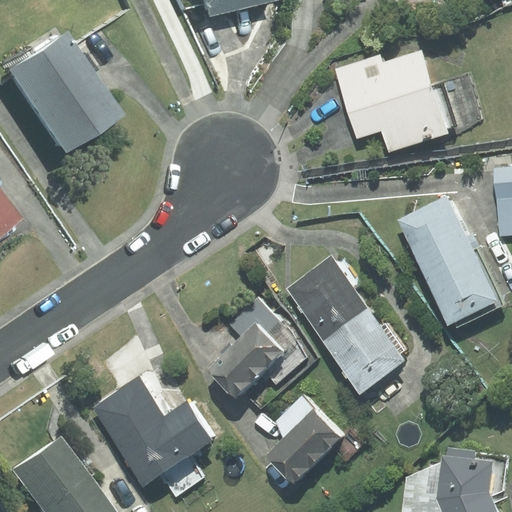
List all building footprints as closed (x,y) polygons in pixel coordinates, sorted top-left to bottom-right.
[(205,0),(210,16),(276,0),(205,0)] [(69,35),(16,71),(68,148),(121,112),(69,35)] [(457,132),(482,118),(468,75),(431,86),(422,49),(383,62),(380,54),(334,69),(356,139),(382,131),(388,153),(449,133),(448,129),(456,127),(457,132)] [(511,166),(495,168),(501,235),(511,234),(511,166)] [(0,189),(0,233),(21,218),(0,189)] [(446,196),(397,220),(448,325),(454,321),(457,327),(503,305),(476,248),(479,247),(472,233),(466,236),(446,196)] [(286,288),(323,339),(368,308),(352,286),(359,281),(343,259),(336,263),(331,256),(286,288)] [(259,297),(231,324),(243,337),(209,370),(237,401),(266,372),(277,383),(306,357),(293,333),(259,297)] [(381,326),(368,308),(323,339),(360,391),(404,360),(400,353),(404,350),(385,323),(381,326)] [(140,379),(95,408),(144,484),(160,474),(175,497),(205,478),(191,455),(212,441),(187,402),(164,416),(140,379)] [(284,439),(266,456),(295,485),(344,437),(303,395),(277,421),(284,439)] [(14,470),(45,511),(119,511),(62,435),(14,470)] [(507,497),(504,491),(508,456),(448,449),(448,456),(442,456),(441,464),(407,478),(403,511),(496,511),(493,503),(507,497)]
